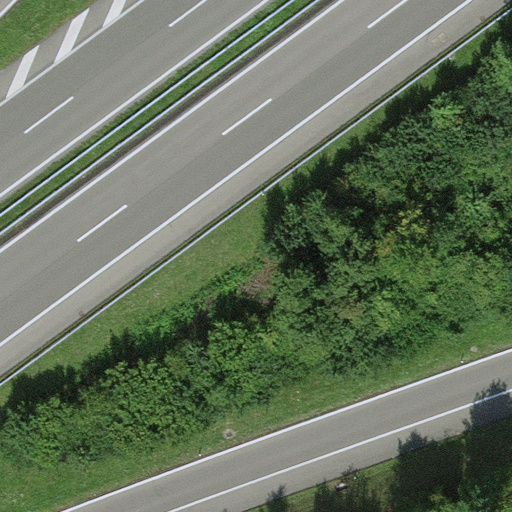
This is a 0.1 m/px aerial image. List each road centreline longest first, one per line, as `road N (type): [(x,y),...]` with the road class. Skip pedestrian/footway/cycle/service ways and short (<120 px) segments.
road 1 (motorway): [(0,300),(409,0)]
road 2 (motorway): [(138,511),(511,378)]
road 3 (motorway): [(207,0),(0,152)]
